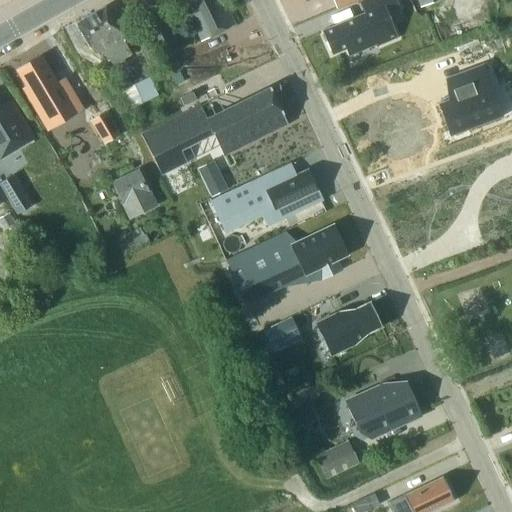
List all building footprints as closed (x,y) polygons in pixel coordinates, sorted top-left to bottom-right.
[(188,13),(172,21),(175,26),(190,19),(202,42),(235,26),(222,0),(175,0),(180,9),(184,7),(188,13)] [(363,11),(321,30),(330,49),(343,43),(348,54),(376,42),(377,45),(397,36),(386,11),(399,6),(396,0),(358,0),(363,11)] [(121,39),(122,38),(118,31),(105,7),(76,24),(90,48),(94,55),(104,49),(112,64),(130,54),(121,39)] [(175,26),(172,21),(164,24),(160,15),(143,23),(161,58),(178,50),(168,30),(175,26)] [(491,36),(468,44),(474,62),(497,54),(491,36)] [(41,57),(17,71),(44,117),(75,99),(64,79),(57,83),(41,57)] [(455,97),(437,104),(447,130),(449,134),(451,133),(452,135),(467,130),(503,116),(483,65),(445,79),(445,82),(449,81),(455,97)] [(396,67),(350,90),(374,137),(420,114),(396,67)] [(149,78),(134,85),(143,102),(157,95),(149,78)] [(179,114),(137,136),(151,163),(209,133),(220,155),(284,123),(265,87),(186,127),(179,114)] [(192,92),(180,98),(183,106),(196,100),(192,92)] [(0,147),(28,130),(33,138),(28,141),(29,142),(35,139),(11,99),(0,106),(0,147)] [(106,113),(92,122),(98,132),(105,128),(111,138),(118,134),(106,113)] [(511,155),(427,185),(432,200),(418,204),(428,233),(469,219),(474,234),(511,220),(511,155)] [(227,189),(213,161),(197,169),(211,197),(227,189)] [(269,174),(211,201),(225,232),(261,215),(267,226),(322,200),(307,170),(292,177),(292,179),(275,187),(269,174)] [(155,206),(138,171),(113,183),(130,219),(155,206)] [(13,175),(0,182),(0,186),(17,215),(32,206),(13,175)] [(9,213),(0,217),(0,224),(4,232),(16,225),(9,213)] [(119,234),(126,252),(150,241),(142,224),(119,234)] [(285,233),(226,261),(245,300),(315,266),(322,280),(341,271),(337,260),(347,255),(333,225),(291,245),(285,233)] [(338,313),(315,324),(315,325),(323,321),(337,352),(353,344),(366,333),(381,326),(369,303),(355,310),(338,313)] [(284,321),(263,331),(271,349),(293,339),(284,321)] [(298,400),(324,388),(320,381),(295,393),(298,400)] [(377,388),(345,403),(356,426),(371,419),(379,435),(421,415),(407,385),(381,397),(377,388)] [(359,462),(349,439),(316,454),(326,477),(359,462)] [(442,477),(389,502),(393,511),(401,511),(404,511),(429,511),(454,501),(442,477)] [(375,493),(352,504),(355,511),(366,511),(380,505),(375,493)]
